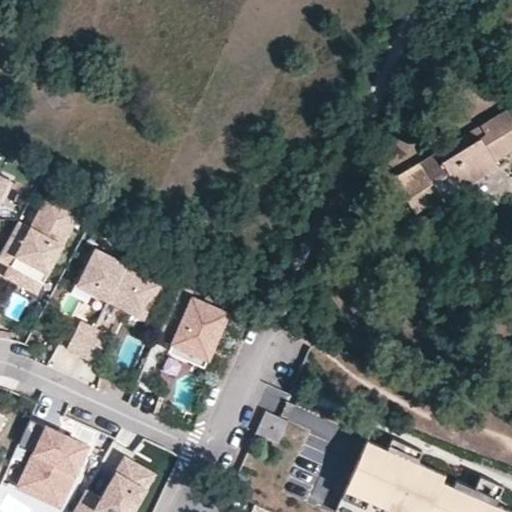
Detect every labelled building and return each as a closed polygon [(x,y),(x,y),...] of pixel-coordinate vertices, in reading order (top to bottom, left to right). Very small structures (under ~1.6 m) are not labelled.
[(459,189),(499,165),(495,160),(511,149),(511,113),(509,108),(481,125),(486,133),(467,145),(462,137),(399,175),(405,183),(399,186),(415,212),(443,195),(442,194),(457,185),(459,189)] [(467,145),(486,133),(481,125),(462,137),(467,145)] [(0,199),(10,177),(0,172),(0,199)] [(36,291),(79,211),(49,195),(30,229),(18,222),(0,254),(0,258),(11,264),(17,267),(11,277),(36,291)] [(108,300),(126,265),(127,263),(95,247),(77,284),(108,300)] [(11,277),(17,267),(11,264),(6,274),(11,277)] [(144,317),(161,282),(126,265),(108,300),(144,317)] [(208,357),(228,311),(193,296),(196,289),(179,282),(158,331),(174,338),(173,341),(208,357)] [(81,355),(95,328),(80,320),(66,348),(81,355)] [(95,362),(109,334),(95,328),(81,355),(95,362)] [(208,357),(173,341),(169,351),(204,366),(208,357)] [(160,367),(176,372),(180,356),(164,352),(160,367)] [(278,442),(288,420),(266,410),(256,432),(278,442)] [(60,505),(88,445),(30,418),(19,443),(35,450),(19,486),(60,505)] [(511,511),(511,510),(495,503),(503,485),(480,475),(475,487),(472,493),(464,490),(467,483),(456,479),(453,485),(442,480),(445,473),(417,461),(422,450),(392,437),(387,448),(367,439),(335,511),(337,511),(511,511)] [(132,511),(155,472),(125,455),(111,480),(119,485),(114,493),(106,489),(101,497),(86,488),(72,511),(132,511)] [(241,493),(248,476),(238,472),(230,489),(241,493)] [(114,493),(119,485),(111,480),(106,489),(114,493)] [(472,493),(475,487),(467,483),(464,490),(472,493)]
